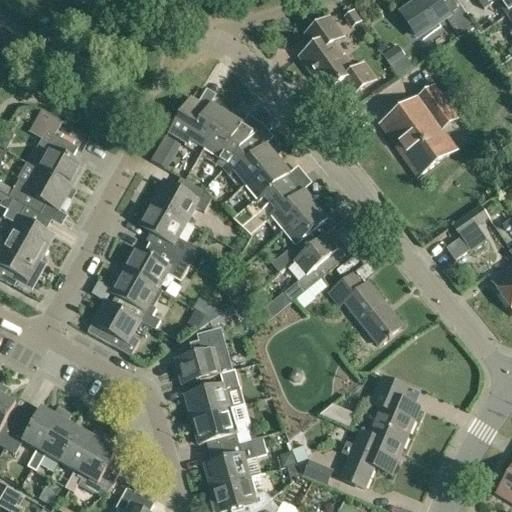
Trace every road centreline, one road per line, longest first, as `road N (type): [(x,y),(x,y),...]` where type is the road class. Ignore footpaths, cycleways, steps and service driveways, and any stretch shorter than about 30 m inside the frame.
road 1 (residential): [(511,383),(236,50),(212,35)]
road 2 (residential): [(186,511),(152,402),(45,340)]
road 3 (residential): [(45,340),(133,166)]
road 4 (residential): [(448,511),(511,391)]
road 5 (residential): [(212,35),(333,0)]
